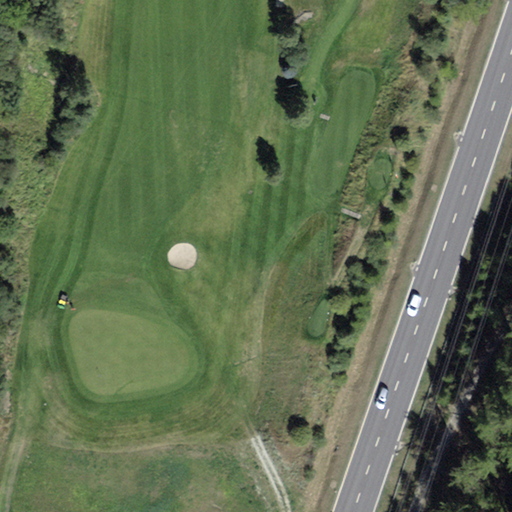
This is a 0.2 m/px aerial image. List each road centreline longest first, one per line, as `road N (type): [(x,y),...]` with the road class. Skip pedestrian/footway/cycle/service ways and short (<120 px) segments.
road 1 (secondary): [(511,45),(352,511)]
road 2 (track): [(418,511),(511,322)]
